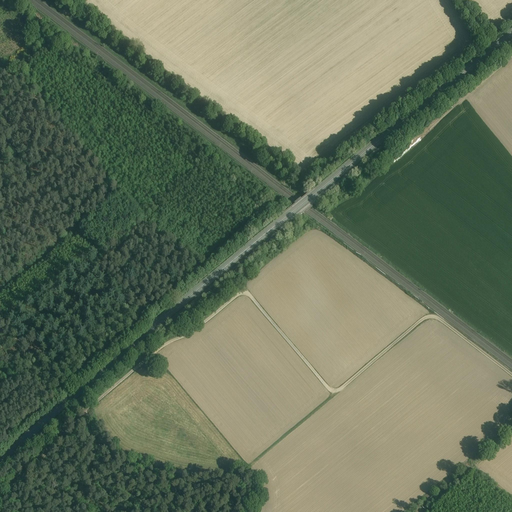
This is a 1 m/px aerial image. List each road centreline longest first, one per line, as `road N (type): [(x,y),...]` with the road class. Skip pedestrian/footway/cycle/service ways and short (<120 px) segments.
road 1 (track): [(0,494),(109,389),(238,292),(250,294),(336,389),(430,315),(511,371)]
road 2 (tertiary): [(0,458),(511,36)]
